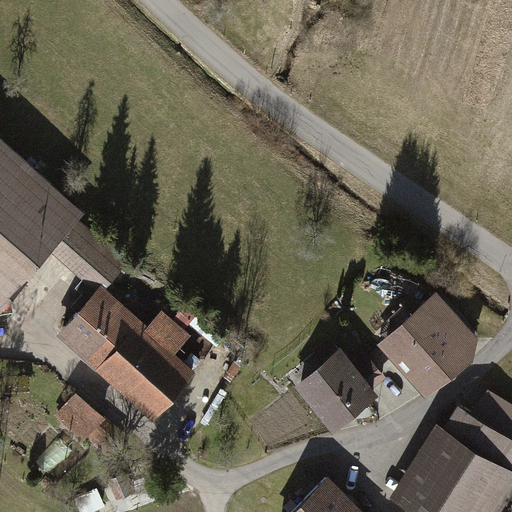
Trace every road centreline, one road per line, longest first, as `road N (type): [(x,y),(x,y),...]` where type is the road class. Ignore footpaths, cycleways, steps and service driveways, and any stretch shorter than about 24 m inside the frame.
road 1 (residential): [(511,335),(451,396),(398,429),(213,482),(185,470),(30,331)]
road 2 (unclassified): [(159,0),(263,94),(511,267)]
